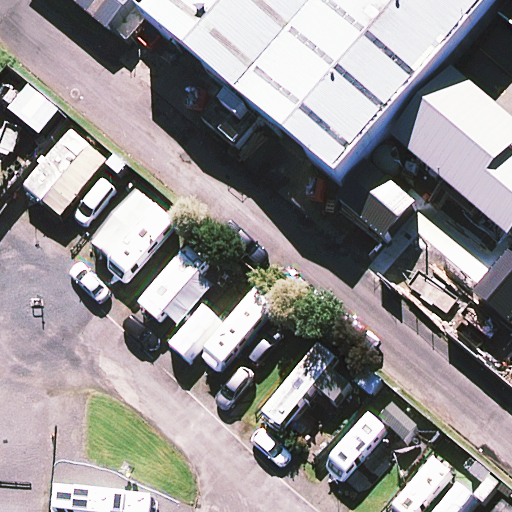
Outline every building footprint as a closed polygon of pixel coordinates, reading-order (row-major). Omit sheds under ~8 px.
[(64,0),(107,36),(138,0),(64,0)] [(160,0),(260,82),(328,0),(160,0)] [(328,0),(260,82),(354,159),(486,0),(328,0)] [(511,56),(477,28),(430,83),(511,150),(511,56)] [(511,210),(458,166),(368,270),(506,387),(511,380),(511,247),(494,232),(511,210)]
